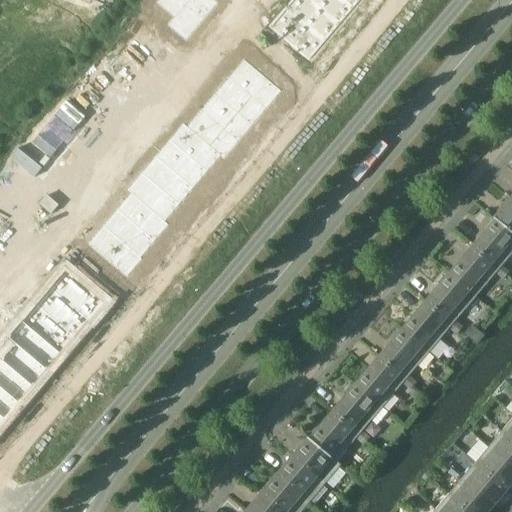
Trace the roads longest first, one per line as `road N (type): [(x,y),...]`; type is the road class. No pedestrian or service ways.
road 1 (secondary): [(463,0),(30,511)]
road 2 (secondary): [(134,511),(511,65)]
road 3 (residential): [(193,511),(511,133)]
road 4 (residential): [(395,0),(130,306)]
road 5 (residential): [(130,306),(0,465)]
road 6 (residential): [(13,206),(130,73)]
road 7 (residential): [(130,306),(13,206)]
